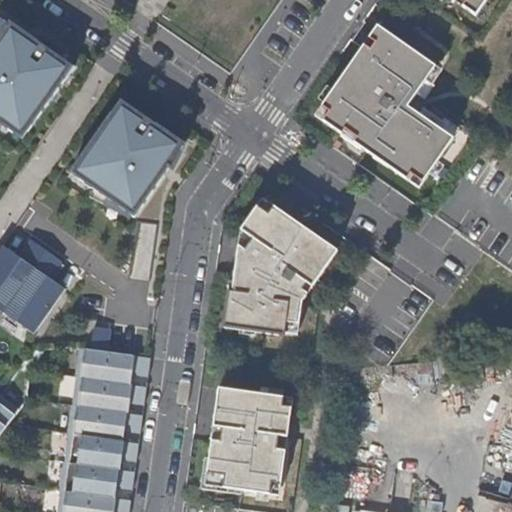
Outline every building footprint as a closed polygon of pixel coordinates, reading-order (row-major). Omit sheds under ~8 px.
[(485,0),(451,0),(474,16),(485,0)] [(10,22),(0,35),(0,123),(13,133),(19,125),(29,132),(75,66),(36,40),(32,45),(24,39),(28,34),(10,22)] [(314,115),(416,187),(449,140),(403,108),(433,65),(376,26),(314,115)] [(185,143),(121,98),(76,164),(85,170),(79,178),(134,216),(164,174),(158,170),(163,162),(169,166),(185,143)] [(267,214),(272,206),(261,198),(256,206),(267,214)] [(239,230),(226,324),(297,334),(301,301),(336,250),(272,206),(267,214),(256,206),(239,230)] [(0,252),(0,309),(35,334),(62,294),(45,283),(61,260),(30,238),(14,262),(0,252)] [(150,357),(78,348),(74,376),(76,376),(129,383),(130,374),(148,375),(150,357)] [(143,404),(146,385),(129,383),(76,376),(72,406),(126,413),(127,402),(143,404)] [(280,484),(287,436),(277,435),(279,425),(288,426),(292,399),(218,388),(214,416),(223,417),(222,427),(213,426),(208,459),(204,458),(201,485),(242,491),(270,494),(271,483),(280,484)] [(0,396),(0,434),(18,409),(0,396)] [(72,406),(71,406),(67,434),(68,434),(122,441),(124,431),(139,434),(142,415),(126,413),(72,406)] [(222,427),(223,417),(214,416),(213,426),(222,427)] [(287,436),(288,426),(279,425),(277,435),(287,436)] [(122,441),(68,434),(65,463),(119,470),(120,461),(136,463),(138,444),(122,441)] [(65,463),(63,463),(59,490),(61,490),(114,498),(116,489),(132,491),(134,472),(119,470),(65,463)] [(279,496),(280,484),(271,483),(270,494),(279,496)] [(241,495),(242,491),(201,485),(200,489),(241,495)] [(114,498),(61,490),(57,511),(129,511),(131,500),(114,498)]
